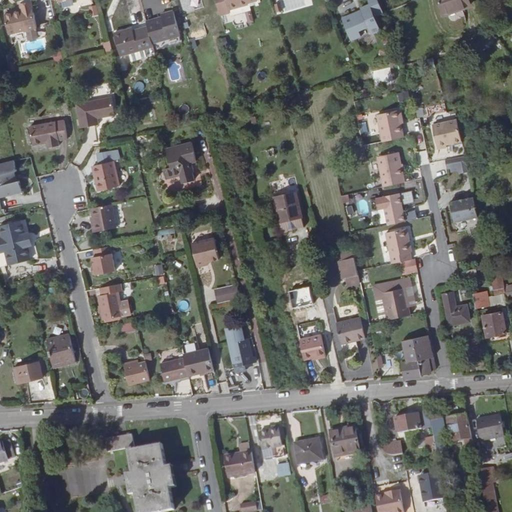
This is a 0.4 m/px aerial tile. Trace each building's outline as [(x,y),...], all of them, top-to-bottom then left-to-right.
[(44,21),(39,0),(9,0),(14,19),(32,15),(35,24),(44,21)] [(252,0),(227,0),(229,8),(250,3),(249,1),(252,0)] [(367,0),(368,3),(359,6),(360,8),(362,12),(358,14),(356,10),(340,16),(348,38),(359,34),(357,29),(366,25),(369,32),(378,29),(373,15),(382,12),(377,0),(367,0)] [(91,16),(98,14),(95,4),(88,6),(91,16)] [(182,43),(174,10),(164,12),(165,15),(146,18),(148,25),(130,30),(129,26),(115,30),(120,53),(156,45),(156,49),(182,43)] [(228,45),(226,36),(220,37),(222,47),(228,45)] [(146,55),(144,48),(129,51),(130,59),(146,55)] [(399,91),(399,101),(409,101),(409,91),(399,91)] [(113,113),(110,95),(74,102),(79,126),(97,122),(96,117),(113,113)] [(402,135),(399,121),(397,108),(377,112),(383,139),(402,135)] [(242,123),(238,110),(235,110),(230,111),(233,125),(242,123)] [(462,139),(457,117),(433,122),(438,146),(446,145),(445,142),(462,139)] [(67,137),(63,119),(29,126),(33,144),(46,142),(48,146),(59,144),(58,140),(67,137)] [(194,159),(190,141),(165,147),(169,164),(162,165),(165,175),(178,172),(180,180),(192,178),(188,160),(194,159)] [(266,152),(264,142),(257,143),(259,154),(266,152)] [(378,154),(384,185),(405,180),(398,150),(378,154)] [(418,151),(420,165),(428,164),(427,150),(418,151)] [(468,168),(465,153),(445,158),(448,166),(458,164),(460,170),(468,168)] [(14,159),(0,162),(0,196),(22,191),(20,180),(15,181),(13,171),(17,170),(14,159)] [(116,161),(97,165),(101,182),(98,183),(99,190),(121,185),(116,161)] [(402,192),(403,204),(413,203),(412,191),(402,192)] [(302,216),(296,192),(275,197),(281,222),(302,216)] [(405,218),(399,192),(383,195),(385,206),(388,222),(405,218)] [(385,206),(383,195),(370,198),(373,209),(385,206)] [(455,219),(478,214),(474,195),(451,200),(455,219)] [(113,204),(92,208),(97,232),(118,227),(113,204)] [(406,212),(407,220),(417,218),(416,211),(406,212)] [(0,251),(5,250),(8,264),(30,259),(27,245),(24,233),(21,220),(0,224),(0,229),(2,236),(0,236),(0,251)] [(386,231),(393,262),(401,260),(413,257),(411,249),(413,249),(408,226),(386,231)] [(156,230),(157,236),(175,233),(174,227),(156,230)] [(214,235),(192,241),(198,264),(206,262),(205,260),(207,259),(219,257),(214,235)] [(113,245),(95,249),(96,256),(94,257),(95,266),(97,274),(117,270),(113,245)] [(346,278),(359,276),(354,257),(339,261),(343,279),(346,278)] [(413,257),(401,260),(405,274),(418,271),(415,257),(413,257)] [(156,275),(164,274),(162,264),(154,265),(156,275)] [(490,277),(494,295),(506,293),(502,275),(490,277)] [(360,283),(359,276),(346,278),(348,286),(360,283)] [(374,285),(382,321),(390,319),(384,293),(405,288),(409,311),(418,309),(411,277),(374,285)] [(237,284),(230,285),(232,298),(240,296),(237,284)] [(230,285),(216,288),(218,301),(232,298),(230,285)] [(390,319),(410,315),(409,311),(405,288),(384,293),(390,319)] [(489,303),(486,289),(473,292),(476,306),(489,303)] [(456,305),(452,290),(443,291),(449,323),(470,319),(467,303),(456,305)] [(123,314),(120,296),(101,299),(105,317),(123,314)] [(511,330),(511,320),(509,305),(504,306),(505,309),(485,314),(489,335),(511,330)] [(330,323),(336,321),(333,307),(326,309),(330,323)] [(340,322),(345,343),(358,340),(359,342),(368,340),(363,316),(340,322)] [(121,333),(135,329),(133,321),(119,325),(121,333)] [(431,368),(429,356),(435,355),(430,333),(405,338),(409,359),(404,361),(407,376),(422,374),(421,372),(431,370),(431,368)] [(54,366),(76,361),(69,334),(46,339),(54,366)] [(322,336),(302,341),(306,360),(313,359),(318,357),(319,359),(327,357),(322,336)] [(479,352),(476,339),(471,340),(471,344),(461,345),(463,352),(467,352),(471,351),(474,352),(479,352)] [(256,365),(250,340),(230,344),(236,370),(256,365)] [(215,370),(210,348),(184,354),(186,361),(189,376),(215,370)] [(429,356),(431,368),(437,367),(435,355),(429,356)] [(450,356),(454,372),(464,370),(461,355),(450,356)] [(29,364),(13,367),(16,382),(42,377),(37,358),(29,361),(29,364)] [(132,383),(151,379),(147,361),(134,364),(133,361),(127,363),(132,383)] [(189,376),(186,361),(163,366),(167,384),(190,379),(189,376)] [(92,397),(87,380),(74,383),(78,401),(92,397)] [(430,408),(404,414),(407,430),(433,424),(432,418),(430,408)] [(472,429),(469,411),(449,415),(452,432),(472,429)] [(506,436),(502,414),(478,419),(482,441),(506,436)] [(399,431),(404,430),(401,415),(395,416),(399,431)] [(433,424),(435,434),(447,432),(443,416),(432,418),(433,424)] [(284,454),(279,424),(259,427),(265,457),(284,454)] [(361,451),(356,425),(331,429),(336,456),(361,451)] [(166,465),(162,443),(134,448),(134,445),(135,445),(133,432),(106,437),(107,450),(128,446),(132,471),(126,473),(130,495),(136,494),(138,511),(161,511),(174,510),(170,488),(177,487),(173,464),(166,465)] [(324,458),(320,438),(295,442),(299,463),(324,458)] [(10,440),(0,443),(0,462),(15,457),(10,440)] [(387,456),(402,454),(400,441),(385,443),(387,456)] [(251,448),(232,451),(235,470),(254,467),(251,448)] [(235,470),(232,451),(224,453),(227,472),(235,470)] [(289,463),(277,463),(277,476),(290,475),(289,463)] [(498,511),(492,466),(478,468),(484,511),(498,511)] [(423,485),(427,501),(447,497),(442,471),(424,474),(426,484),(423,485)] [(376,495),(379,511),(403,511),(405,511),(401,492),(396,493),(391,494),(391,492),(376,495)] [(321,504),(332,502),(331,494),(320,496),(321,504)] [(243,511),(251,511),(259,511),(257,502),(242,505),(243,511)]
